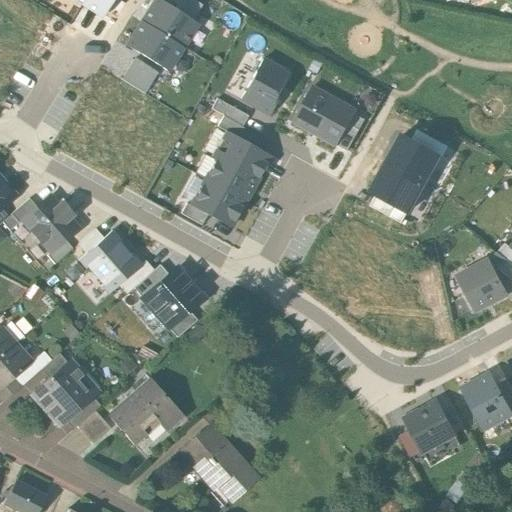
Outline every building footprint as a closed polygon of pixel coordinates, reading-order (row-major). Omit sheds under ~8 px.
[(112,0),(79,0),(104,14),(112,0)] [(183,48),(197,25),(156,0),(153,0),(141,21),(183,48)] [(183,48),(141,21),(127,43),(170,69),(183,48)] [(119,45),(107,66),(122,75),(135,54),(119,45)] [(291,76),(261,59),(241,96),(271,113),(291,76)] [(158,75),(134,60),(121,81),(146,96),(158,75)] [(354,104),(314,83),(294,119),(335,140),(351,110),(354,104)] [(223,113),(245,124),(250,115),(215,97),(210,106),(223,113)] [(351,110),(335,140),(349,148),(366,117),(351,110)] [(217,123),(223,126),(239,134),(245,124),(223,113),(217,123)] [(239,134),(223,126),(210,150),(255,174),(268,149),(239,134)] [(448,147),(417,130),(411,140),(439,156),(443,157),(448,147)] [(387,163),(424,184),(439,156),(411,140),(402,135),(387,163)] [(255,174),(210,150),(197,176),(243,199),(255,174)] [(375,196),(407,214),(424,184),(387,163),(370,193),(375,196)] [(243,199),(197,176),(184,201),(207,213),(229,224),(243,199)] [(0,180),(0,207),(15,194),(3,181),(1,182),(0,180)] [(407,214),(375,196),(370,207),(401,224),(407,214)] [(35,210),(19,224),(47,254),(65,238),(77,228),(71,222),(75,219),(61,204),(57,207),(49,197),(35,210)] [(7,217),(5,219),(13,229),(19,224),(35,210),(27,200),(7,217)] [(200,225),(207,213),(184,201),(177,213),(200,225)] [(94,230),(78,245),(86,254),(103,239),(94,230)] [(141,262),(113,230),(103,239),(86,254),(80,259),(108,291),(119,281),(141,262)] [(65,238),(47,254),(55,264),(74,248),(65,238)] [(511,250),(511,249),(503,243),(495,253),(511,266),(511,250)] [(488,261),(494,273),(497,269),(511,281),(511,266),(495,253),(488,261)] [(488,261),(457,278),(475,311),(505,295),(494,273),(488,261)] [(141,262),(119,281),(129,292),(133,288),(151,272),(141,262)] [(151,272),(133,288),(144,299),(168,278),(158,266),(151,272)] [(202,300),(175,271),(168,278),(144,299),(140,303),(166,332),(168,330),(188,313),(202,300)] [(43,293),(33,287),(26,297),(36,304),(43,293)] [(188,313),(168,330),(176,339),(196,322),(188,313)] [(77,335),(70,327),(63,334),(69,341),(77,335)] [(0,357),(14,345),(0,328),(0,357)] [(14,345),(0,357),(0,390),(12,380),(30,364),(14,345)] [(58,354),(39,371),(47,379),(66,363),(58,354)] [(47,379),(30,395),(57,426),(63,420),(90,397),(88,394),(88,395),(75,380),(80,375),(68,361),(66,363),(47,379)] [(123,361),(116,367),(124,376),(134,368),(130,362),(127,365),(123,361)] [(511,405),(496,375),(467,390),(486,427),(511,413),(511,405)] [(148,378),(123,400),(126,404),(109,418),(133,446),(146,435),(143,432),(156,420),(166,431),(183,417),(148,378)] [(12,380),(0,390),(0,401),(1,403),(19,388),(12,380)] [(437,394),(406,411),(411,419),(424,445),(426,447),(456,431),(437,394)] [(90,397),(63,420),(72,430),(76,426),(93,412),(99,406),(90,397)] [(93,412),(76,426),(91,444),(108,430),(93,412)] [(424,445),(411,419),(399,425),(412,451),(424,445)] [(255,484),(209,431),(180,457),(225,509),(255,484)] [(35,511),(42,498),(14,483),(3,503),(19,511),(35,511)]
